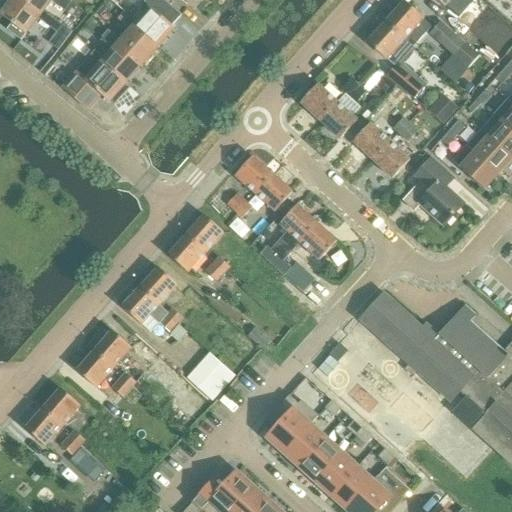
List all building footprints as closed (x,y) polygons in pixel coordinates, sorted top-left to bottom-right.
[(74,33),(46,13),(43,16),(21,0),(13,0),(2,16),(13,24),(9,31),(23,42),(39,20),(58,34),(51,44),(60,51),(74,33)] [(72,3),(68,0),(21,0),(43,16),(46,13),(53,3),(65,12),(72,3)] [(138,24),(134,28),(159,50),(175,31),(171,27),(181,16),(163,0),(147,0),(141,8),(147,14),(138,24)] [(185,0),(195,8),(202,0),(185,0)] [(437,0),(446,8),(459,19),(475,0),(437,0)] [(404,3),(387,23),(406,40),(414,48),(432,28),(424,21),(413,11),(404,3)] [(134,28),(138,24),(125,13),(118,20),(131,32),(121,43),(119,46),(143,67),(159,50),(134,28)] [(387,23),(368,44),(393,66),(396,68),(388,78),(414,100),(424,89),(426,85),(405,66),(404,64),(416,51),(415,49),(414,48),(406,40),(387,23)] [(442,24),(431,36),(467,69),(478,57),(442,24)] [(119,46),(121,43),(108,31),(102,38),(115,49),(106,60),(103,64),(127,85),(143,67),(119,46)] [(127,85),(103,64),(106,60),(96,51),(89,58),(90,59),(63,89),(88,111),(102,96),(111,104),(111,103),(115,106),(124,96),(120,92),(127,85)] [(502,85),(511,75),(504,70),(496,79),(502,85)] [(350,96),(359,86),(352,79),(342,90),(350,96)] [(318,85),(301,104),(321,123),(338,103),(327,93),(318,85)] [(357,103),(367,93),(359,86),(350,96),(357,103)] [(484,106),(492,97),(485,92),(478,101),(484,106)] [(459,109),(443,95),(428,112),(444,126),(459,109)] [(475,116),(484,106),(478,101),(469,110),(475,116)] [(338,103),(321,123),(340,141),(358,121),(338,103)] [(511,131),(511,112),(503,123),(511,131)] [(398,135),(409,123),(404,119),(394,131),(398,135)] [(457,137),(465,128),(459,122),(450,131),(457,137)] [(409,123),(398,135),(408,144),(419,133),(409,123)] [(511,158),(511,131),(503,123),(489,138),(511,158)] [(371,125),(353,144),(373,162),(391,143),(371,125)] [(448,146),(457,137),(450,131),(442,141),(448,146)] [(500,175),(511,161),(511,158),(489,138),(475,153),(500,175)] [(391,143),(373,162),(393,180),(401,171),(410,161),(391,143)] [(500,175),(475,153),(468,147),(454,162),(486,191),(500,175)] [(253,158),(236,178),(256,196),(274,177),(253,158)] [(455,180),(439,165),(433,160),(417,178),(422,183),(405,202),(416,212),(422,205),(445,227),(465,206),(447,189),(455,180)] [(274,177),(256,196),(275,213),(293,194),(274,177)] [(237,196),(228,206),(242,219),(252,209),(237,196)] [(266,249),(261,256),(264,259),(277,271),(285,263),(284,262),(300,244),(301,245),(318,226),(297,207),(280,226),(288,233),(271,251),(268,247),(266,249)] [(205,217),(187,236),(207,254),(224,234),(205,217)] [(318,226),(301,245),(320,262),(337,243),(318,226)] [(187,236),(169,257),(188,274),(207,254),(187,236)] [(220,259),(217,262),(227,272),(230,268),(220,259)] [(217,262),(206,273),(216,282),(227,272),(217,262)] [(285,263),(277,271),(284,277),(292,269),(285,263)] [(159,269),(141,288),(160,306),(176,289),(178,286),(159,269)] [(141,288),(123,309),(142,326),(150,317),(159,325),(160,325),(170,334),(178,325),(179,324),(169,314),(168,315),(159,307),(160,306),(141,288)] [(363,321),(363,322),(411,366),(407,371),(414,378),(419,373),(452,402),(461,392),(462,393),(463,392),(468,397),(467,398),(454,413),(473,430),(494,449),(511,465),(511,345),(504,354),(471,323),(476,317),(466,308),(446,330),(439,337),(428,327),(424,331),(418,326),(386,296),(363,321)] [(173,310),(169,314),(179,324),(183,319),(174,311),(173,310)] [(272,342),(256,328),(248,337),(264,351),(272,342)] [(113,332),(95,352),(115,369),(132,349),(113,332)] [(339,363),(349,352),(341,345),(331,356),(339,363)] [(95,352),(77,372),(97,390),(115,369),(95,352)] [(187,380),(213,403),(236,378),(209,355),(187,380)] [(126,375),(120,382),(130,391),(136,384),(126,375)] [(120,382),(113,390),(123,399),(130,391),(120,382)] [(61,390),(44,410),(63,427),(71,418),(81,408),(61,390)] [(302,402),(299,405),(290,397),(269,420),(278,428),(270,437),(277,443),(274,446),(283,454),(309,425),(310,426),(318,417),(302,402)] [(334,418),(341,410),(332,402),(325,410),(334,418)] [(44,410),(26,430),(45,448),(63,427),(44,410)] [(356,437),(363,430),(354,422),(347,430),(356,437)] [(325,439),(310,426),(309,425),(283,454),(294,464),(297,461),(302,465),(325,439)] [(366,446),(372,439),(363,430),(356,437),(366,446)] [(75,433),(69,440),(79,449),(85,442),(75,433)] [(315,483),(341,454),(325,439),(302,465),(308,471),(306,474),(315,483)] [(69,440),(62,447),(72,456),(79,449),(69,440)] [(82,450),(70,462),(94,483),(105,471),(82,450)] [(388,466),(395,459),(385,450),(379,458),(388,466)] [(334,494),(357,468),(341,454),(315,483),(325,492),(328,489),(334,494)] [(373,483),(373,482),(357,468),(334,494),(340,500),(337,503),(347,511),(373,483)] [(244,480),(241,483),(234,477),(226,485),(217,477),(194,503),(203,511),(230,511),(253,488),(244,480)] [(393,511),(404,500),(378,477),(373,482),(373,483),(347,511),(393,511)] [(261,500),(263,497),(253,488),(230,511),(259,511),(266,505),(261,500)]
